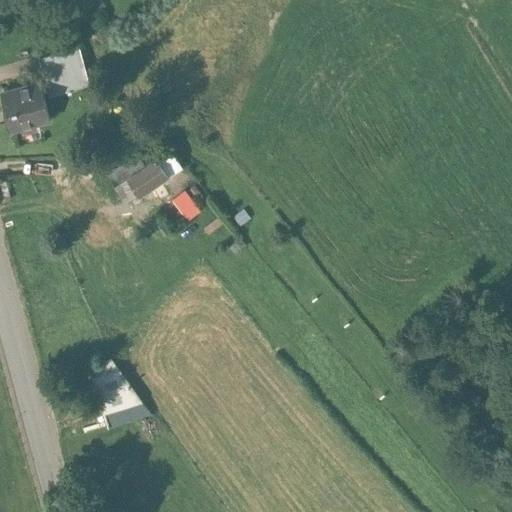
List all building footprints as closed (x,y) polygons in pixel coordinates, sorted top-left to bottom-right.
[(38,60),(49,97),(90,85),(79,48),(38,60)] [(40,84),(0,95),(0,103),(9,136),(51,125),(40,84)] [(114,186),(126,180),(145,166),(140,157),(130,158),(107,173),(114,186)] [(168,178),(155,159),(145,166),(126,180),(138,198),(168,178)] [(187,191),(186,189),(172,199),(185,217),(206,203),(194,186),(187,191)] [(112,353),(89,359),(109,422),(152,409),(112,353)]
